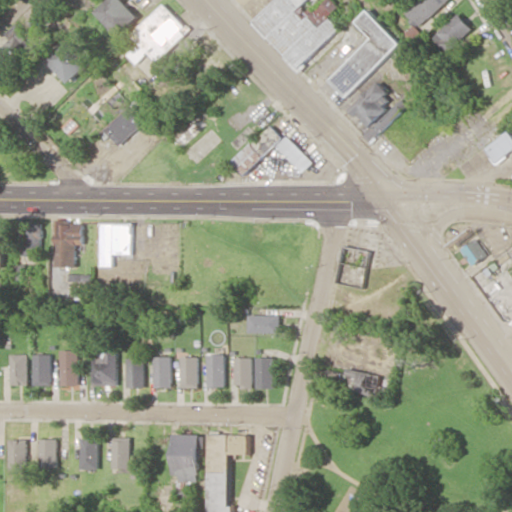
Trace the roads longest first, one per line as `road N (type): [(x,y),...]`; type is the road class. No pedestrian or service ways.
road 1 (secondary): [(387,200),(0,199)]
road 2 (residential): [(340,205),(274,511)]
road 3 (residential): [(295,418),(0,412)]
road 4 (secondary): [(204,0),(387,200)]
road 5 (secondary): [(387,200),(511,371)]
road 6 (residential): [(89,199),(0,106)]
road 7 (secondary): [(511,201),(387,200)]
